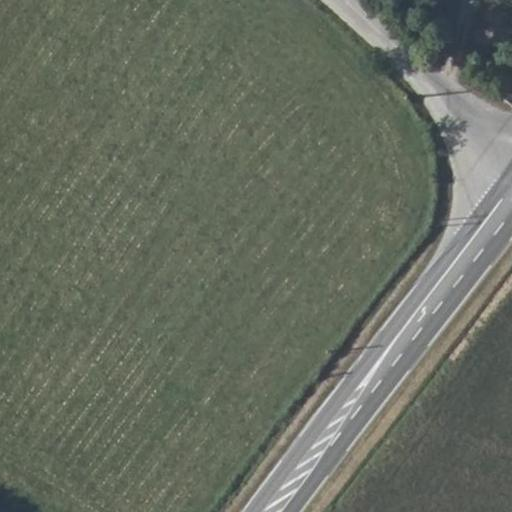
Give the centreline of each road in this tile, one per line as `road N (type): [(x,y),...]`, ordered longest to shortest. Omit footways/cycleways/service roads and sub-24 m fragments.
road 1 (primary): [(511,188),(273,511)]
road 2 (unclassified): [(340,0),(424,78),(511,188)]
